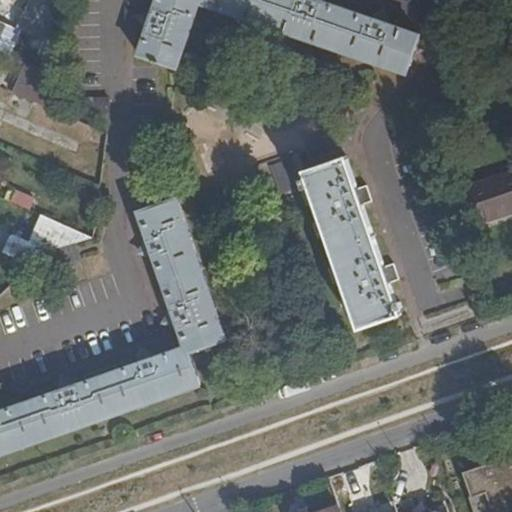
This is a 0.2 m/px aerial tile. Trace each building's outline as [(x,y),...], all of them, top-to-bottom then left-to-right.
[(23,31),(47,41),(55,22),(58,3),(49,0),(33,0),(27,14),(19,29),(23,31)] [(160,0),(155,14),(150,29),(140,55),(178,69),(201,2),(408,73),(420,37),(389,26),(374,21),(321,3),(312,0),(160,0)] [(376,15),(374,21),(389,26),(390,21),(383,10),(376,15)] [(144,26),(150,29),(155,14),(151,12),(140,18),(144,26)] [(0,50),(12,56),(23,31),(19,29),(4,23),(0,21),(0,50)] [(48,108),(54,74),(27,62),(14,93),(48,108)] [(86,99),(87,115),(111,114),(110,98),(86,99)] [(197,105),(193,126),(204,127),(201,145),(223,149),(230,111),(197,105)] [(69,172),(101,186),(109,135),(88,125),(69,172)] [(361,331),(402,316),(392,284),(400,281),(394,263),(385,266),(363,203),(371,200),(366,184),(357,186),(348,158),(305,172),(361,331)] [(466,228),(511,212),(511,170),(453,192),(466,228)] [(17,188),(12,199),(30,207),(35,196),(17,188)] [(227,340),(178,199),(140,213),(150,240),(155,256),(174,310),(179,325),(187,348),(155,359),(140,365),(77,387),(62,392),(0,414),(0,455),(201,385),(190,353),(227,340)] [(5,253),(33,266),(48,252),(94,238),(43,216),(32,242),(18,236),(12,239),(5,253)] [(155,256),(150,240),(146,242),(141,254),(149,258),(155,256)] [(179,325),(174,310),(170,312),(165,324),(173,327),(179,325)] [(138,359),(140,365),(155,359),(154,355),(141,350),(138,359)] [(60,386),(62,392),(77,387),(75,382),(63,378),(60,386)] [(474,511),(511,511),(511,463),(510,457),(464,473),(472,496),(469,497),(474,511)]
